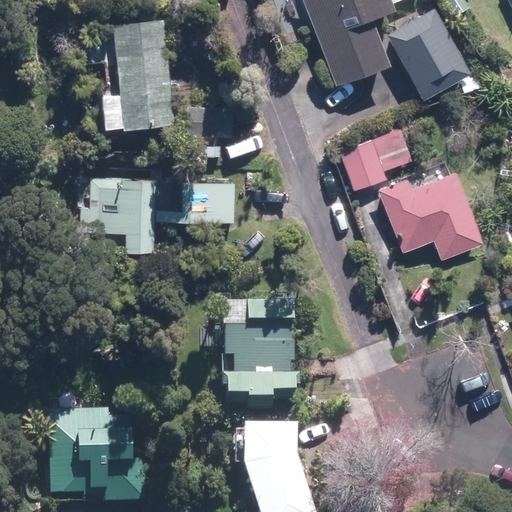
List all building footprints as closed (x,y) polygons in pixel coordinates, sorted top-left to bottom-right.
[(298,0),(330,85),(385,65),(367,17),(388,9),(384,0),(298,0)] [(466,0),(441,0),(453,17),(471,6),(466,0)] [(470,71),(432,7),(382,36),(420,100),(470,71)] [(108,24),(115,93),(95,95),(99,127),(118,125),(118,129),(173,123),(162,18),(108,24)] [(230,107),(183,105),(182,137),(228,139),(230,107)] [(409,161),(397,128),(337,150),(352,190),(384,178),(382,171),(409,161)] [(403,178),(375,189),(400,251),(432,239),(440,260),(480,244),(451,173),(408,190),(403,178)] [(152,178),(90,177),(89,205),(79,205),(78,231),(121,232),(121,243),(95,242),(94,249),(153,250),(153,220),(233,222),(233,182),(178,181),(177,209),(152,208),(152,178)] [(218,303),(219,357),(229,357),(229,376),(220,376),(220,395),(241,395),(241,399),(268,399),(268,394),(291,394),(291,388),(295,388),(295,377),(288,377),(288,365),(292,365),(291,302),(218,303)] [(106,418),(106,409),(43,412),(47,495),(80,493),(81,503),(145,500),(143,459),(127,460),(125,417),(106,418)] [(311,511),(292,457),(292,425),(238,425),(238,467),(253,511),(311,511)]
